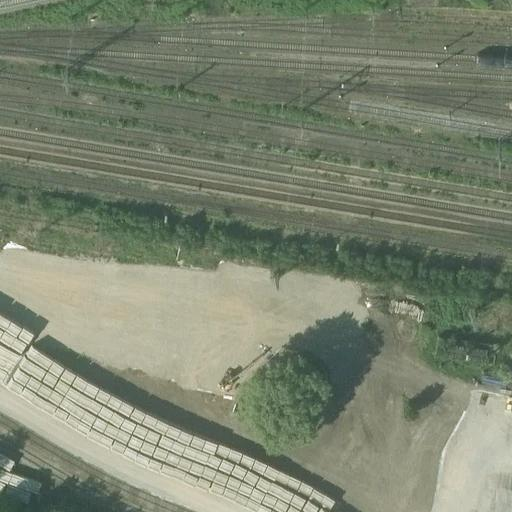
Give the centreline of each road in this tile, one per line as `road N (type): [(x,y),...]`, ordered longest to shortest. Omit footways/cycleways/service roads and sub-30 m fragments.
road 1 (track): [(73,382),(268,469),(325,477),(511,440)]
road 2 (track): [(511,411),(380,366),(296,315)]
